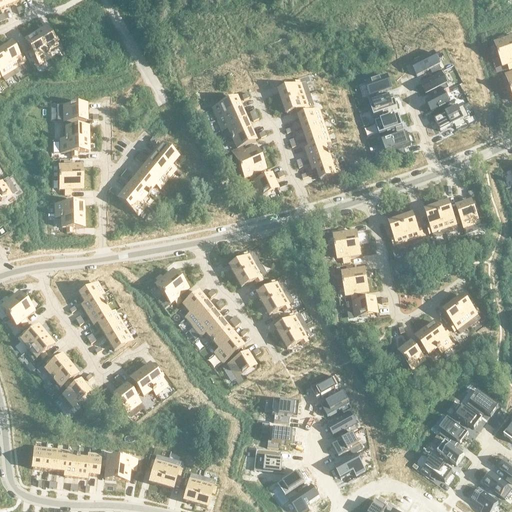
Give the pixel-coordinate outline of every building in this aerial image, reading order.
[(48,53),(57,48),(54,44),(58,41),(55,37),(51,39),(45,29),(35,36),(47,56),(49,54),(48,53)] [(34,56),(36,61),(45,55),(45,57),(47,56),(35,36),(25,42),(31,52),(27,54),(30,59),(34,56)] [(501,44),(496,45),(499,55),(497,55),(498,57),(511,52),(511,39),(506,42),(504,38),(499,40),(501,44)] [(15,75),(25,69),(22,64),(25,62),(22,57),(19,59),(11,46),(0,52),(15,75)] [(0,77),(2,77),(5,82),(15,75),(0,52),(0,77)] [(511,52),(498,57),(499,59),(500,59),(503,68),(508,66),(510,70),(511,69),(511,52)] [(434,54),(411,66),(417,78),(430,71),(433,75),(441,71),(439,66),(440,66),(434,54)] [(443,72),(420,84),(426,96),(449,84),(443,72)] [(387,78),(366,85),(372,102),(386,97),(384,93),(391,91),(387,78)] [(294,88),(279,94),(283,105),(309,96),(305,85),(300,86),(299,83),(293,85),(294,88)] [(449,92),(426,104),(427,104),(432,114),(431,115),(432,115),(444,109),(446,113),(454,109),(452,105),(455,103),(454,103),(451,104),(446,94),(449,92)] [(309,96),(283,105),(287,116),(302,111),(303,114),(309,112),(308,109),(313,107),(309,96)] [(371,109),(369,109),(369,110),(371,109),(374,118),(375,121),(373,122),(374,123),(385,119),(383,114),(398,110),(394,97),(370,105),(371,109)] [(241,110),(236,100),(212,110),(217,121),(241,110)] [(69,108),(69,109),(59,109),(59,122),(57,122),(57,123),(86,122),(86,106),(85,106),(85,108),(75,108),(75,107),(69,108)] [(463,107),(435,121),(441,133),(454,126),(456,131),(466,126),(464,121),(467,119),(469,118),(468,117),(463,107)] [(246,121),(241,110),(217,121),(222,132),(227,130),(227,129),(246,121)] [(323,123),(319,112),(299,119),(303,130),(323,123)] [(376,125),(375,125),(376,128),(377,130),(376,130),(378,135),(379,135),(379,137),(387,134),(388,135),(391,134),(391,133),(396,131),(396,132),(402,130),(402,129),(403,129),(402,126),(401,124),(402,123),(400,117),(399,117),(375,125),(376,125)] [(246,121),(227,129),(227,130),(231,138),(230,138),(230,140),(250,131),(246,121)] [(326,133),(323,123),(303,130),(306,140),(326,133)] [(88,141),(88,129),(76,130),(76,125),(71,125),(71,130),(66,130),(66,140),(65,140),(65,142),(88,141)] [(250,131),(230,140),(231,142),(233,141),(237,150),(255,142),(250,131)] [(330,144),(326,133),(306,140),(310,150),(325,145),(326,146),(330,144)] [(407,135),(381,144),(387,161),(398,157),(396,152),(411,147),(407,135)] [(77,153),(88,153),(88,141),(65,142),(65,144),(66,144),(66,154),(72,154),(72,158),(77,158),(77,153)] [(325,145),(310,150),(306,151),(310,162),(330,155),(330,153),(328,153),(326,146),(325,145)] [(170,168),(177,159),(162,146),(154,155),(170,168)] [(239,157),(235,159),(239,168),(237,169),(238,170),(260,161),(255,150),(244,155),(243,151),(238,153),(239,157)] [(154,155),(147,164),(167,181),(175,171),(170,168),(154,155)] [(331,157),(330,155),(310,162),(313,173),(317,171),(332,166),(332,165),(330,157),(331,157)] [(260,161),(238,170),(239,172),(240,172),(244,181),(249,179),(251,183),(256,180),(254,176),(264,172),(260,161)] [(81,179),(81,168),(70,168),(70,163),(64,164),(64,168),(59,168),(59,178),(58,178),(58,180),(81,179)] [(337,163),(332,165),(332,166),(317,171),(321,181),(341,175),(337,163)] [(147,164),(140,173),(155,186),(160,190),(167,181),(147,164)] [(140,173),(133,182),(149,196),(151,194),(149,193),(155,186),(140,173)] [(271,177),(244,189),(245,189),(246,189),(252,201),(261,196),(262,197),(267,195),(267,194),(276,190),(277,192),(278,191),(271,177)] [(70,192),(82,191),(81,179),(58,180),(58,182),(59,182),(60,192),(65,192),(65,196),(70,196),(70,192)] [(0,201),(1,202),(5,199),(5,198),(14,193),(7,181),(8,181),(8,180),(0,184),(0,201)] [(133,182),(125,190),(141,203),(147,196),(148,197),(149,196),(133,182)] [(118,200),(138,216),(146,207),(141,203),(125,190),(118,200)] [(83,217),(83,205),(71,206),(71,201),(66,201),(66,206),(61,206),(61,216),(60,216),(60,218),(83,217)] [(457,208),(466,235),(467,235),(467,233),(479,229),(476,219),(478,219),(476,213),(474,214),(471,204),(472,203),(457,208)] [(453,219),(448,205),(437,209),(446,235),(457,231),(456,225),(459,224),(457,218),(453,219)] [(446,235),(437,209),(426,212),(431,227),(427,228),(430,234),(433,233),(435,238),(446,235)] [(72,230),(84,229),(83,217),(60,218),(60,220),(61,220),(61,230),(67,230),(67,234),(72,234),(72,230)] [(417,232),(412,217),(401,221),(410,247),(421,243),(420,238),(423,237),(421,230),(417,232)] [(410,247),(401,221),(390,225),(395,239),(391,241),(394,247),(397,245),(399,251),(410,247)] [(340,237),(335,237),(336,247),(335,247),(335,249),(358,246),(357,234),(345,236),(345,231),(339,232),(340,237)] [(358,246),(335,249),(336,251),(337,251),(338,261),(344,260),(344,264),(350,263),(349,259),(360,257),(358,246)] [(242,261),(229,269),(235,279),(259,265),(253,255),(248,258),(246,255),(240,258),(242,261)] [(259,265),(235,279),(241,289),(254,282),(256,285),(261,282),(260,278),(265,275),(259,265)] [(343,285),(343,287),(367,283),(365,271),(353,273),(353,269),(347,269),(348,274),(343,275),(344,284),(343,285)] [(180,282),(172,273),(163,280),(161,277),(156,280),(159,284),(155,287),(161,295),(160,295),(162,297),(180,282)] [(178,299),(187,291),(180,282),(162,297),(163,299),(164,298),(170,305),(174,302),(177,305),(181,302),(178,299)] [(270,289),(256,297),(262,307),(286,293),(280,283),(275,286),(274,282),(268,286),(270,289)] [(367,283),(343,287),(344,289),(345,288),(347,298),(352,297),(353,301),(358,301),(357,296),(368,295),(367,283)] [(103,296),(97,286),(79,297),(85,306),(99,298),(103,296)] [(286,293),(262,307),(268,317),(282,309),(284,313),(289,309),(287,306),(292,303),(286,293)] [(206,303),(199,294),(183,307),(190,315),(190,316),(206,303)] [(26,304),(18,295),(9,302),(7,299),(2,302),(5,306),(1,309),(7,317),(6,317),(8,319),(26,304)] [(105,304),(104,305),(99,298),(85,306),(81,308),(87,317),(106,306),(105,304)] [(472,311),(463,298),(454,305),(470,327),(480,320),(476,316),(479,314),(475,308),(472,311)] [(375,301),(347,305),(347,306),(349,306),(351,319),(361,317),(361,318),(367,317),(367,316),(377,315),(377,317),(378,317),(375,301)] [(193,328),(213,312),(206,303),(190,316),(190,315),(186,319),(193,328)] [(24,321),(33,313),(26,304),(8,319),(9,321),(10,320),(16,327),(20,324),(23,327),(27,324),(24,321)] [(470,327),(454,305),(444,312),(453,325),(450,327),(454,332),(457,330),(461,334),(470,327)] [(107,308),(106,306),(87,317),(93,327),(97,325),(96,325),(110,316),(106,309),(107,308)] [(205,333),(221,321),(213,312),(193,328),(201,337),(205,334),(205,333)] [(120,323),(114,313),(110,316),(96,325),(97,325),(102,334),(120,323)] [(288,322),(275,330),(281,340),(304,327),(298,316),(293,319),(292,316),(286,319),(288,322)] [(211,343),(228,329),(221,321),(205,333),(205,334),(211,341),(210,342),(211,343)] [(120,323),(102,334),(108,343),(126,332),(120,323)] [(426,331),(440,350),(441,349),(440,348),(448,342),(445,338),(449,335),(446,331),(442,334),(435,324),(426,331)] [(304,327),(281,340),(286,351),(300,343),(302,346),(307,343),(305,340),(310,337),(304,327)] [(46,337),(38,328),(29,335),(26,331),(22,335),(25,338),(21,342),(27,349),(26,350),(27,352),(46,337)] [(219,351),(235,338),(228,329),(211,343),(212,345),(213,344),(219,351)] [(419,351),(422,355),(426,352),(429,356),(437,350),(438,351),(440,350),(426,331),(416,338),(423,348),(419,351)] [(108,343),(114,353),(132,342),(126,332),(108,343)] [(47,357),(44,354),(53,346),(46,337),(27,352),(29,353),(30,352),(36,360),(40,357),(43,360),(47,357)] [(222,364),(243,347),(235,338),(219,351),(215,354),(222,364)] [(429,367),(411,344),(398,353),(399,354),(400,353),(407,361),(406,362),(409,366),(410,366),(416,374),(427,366),(428,368),(429,367)] [(245,373),(245,372),(254,367),(255,369),(255,368),(247,355),(222,370),(223,371),(224,370),(231,381),(240,375),(241,376),(245,373)] [(49,368),(45,371),(51,379),(50,380),(51,381),(70,366),(62,357),(53,365),(50,361),(46,364),(49,368)] [(68,383),(77,376),(70,366),(51,381),(53,383),(54,382),(60,390),(64,386),(67,390),(71,387),(68,383)] [(159,380),(163,377),(160,373),(156,375),(149,366),(140,373),(154,392),(155,391),(154,390),(162,384),(159,380)] [(140,394),(143,398),(151,392),(152,393),(154,392),(140,373),(130,380),(137,390),(133,392),(136,396),(140,394)] [(329,381),(312,390),(312,391),(315,396),(317,399),(317,400),(322,398),(322,399),(327,397),(329,400),(329,401),(339,396),(339,395),(336,391),(338,390),(337,389),(341,387),(340,387),(336,379),(329,382),(329,381)] [(81,400),(89,394),(90,395),(80,382),(58,401),(60,400),(68,410),(76,404),(77,405),(81,401),(81,400)] [(126,387),(113,396),(113,397),(115,396),(121,404),(120,405),(124,409),(125,408),(131,417),(142,409),(143,410),(126,387)] [(478,392),(467,406),(473,410),(479,414),(481,411),(491,418),(499,408),(478,392)] [(343,396),(322,408),(328,419),(341,411),(344,416),(352,411),(348,404),(349,404),(344,395),(344,396),(343,396)] [(272,402),(271,417),(274,417),(273,424),(288,426),(289,416),(296,416),(298,405),(272,402)] [(463,406),(452,420),(459,426),(462,422),(474,431),(482,420),(463,406)] [(347,431),(349,436),(358,431),(355,427),(357,426),(357,425),(351,415),(351,414),(328,427),(328,428),(328,427),(334,438),(347,431)] [(442,432),(439,436),(447,442),(450,438),(461,445),(468,435),(447,420),(446,422),(440,430),(442,432)] [(267,448),(267,449),(278,451),(279,446),(293,447),(293,446),(292,446),(293,433),(294,434),(295,433),(269,430),(269,431),(267,448)] [(354,436),(333,447),(339,459),(350,452),(353,457),(363,451),(360,446),(354,436)] [(445,443),(434,457),(442,463),(445,459),(457,468),(464,457),(445,443)] [(35,450),(32,471),(43,472),(46,451),(35,450)] [(43,472),(54,473),(56,452),(46,451),(43,472)] [(256,451),(255,458),(259,459),(259,467),(263,467),(262,473),(284,476),(285,469),(281,468),(281,460),(277,460),(278,453),(256,451)] [(54,473),(64,474),(65,474),(67,458),(68,453),(56,452),(54,473)] [(87,477),(97,478),(100,457),(88,456),(88,461),(86,477),(87,477)] [(357,456),(334,469),(341,480),(354,473),(356,478),(366,472),(357,456)] [(64,478),(75,480),(78,458),(76,458),(75,459),(67,458),(65,474),(64,474),(64,478)] [(75,480),(86,481),(87,477),(86,477),(88,461),(79,460),(80,458),(78,458),(75,480)] [(153,470),(149,484),(160,488),(168,461),(157,458),(155,463),(152,462),(150,469),(153,470)] [(432,458),(422,473),(430,479),(430,478),(433,475),(436,477),(445,484),(453,473),(432,458)] [(106,469),(104,481),(116,482),(119,459),(117,459),(117,460),(107,459),(106,464),(102,464),(101,469),(106,469)] [(116,482),(128,483),(129,472),(134,473),(134,467),(130,467),(130,462),(121,460),(121,459),(119,459),(116,482)] [(160,488),(172,491),(176,476),(180,477),(181,471),(178,470),(179,465),(168,461),(160,488)] [(511,465),(506,461),(500,470),(509,477),(506,481),(511,485),(511,465)] [(285,482),(279,486),(279,487),(280,487),(289,501),(297,496),(294,492),(304,485),(302,483),(304,481),(299,473),(293,477),(285,482)] [(491,475),(483,485),(490,490),(494,494),(494,493),(501,498),(508,487),(491,475)] [(188,488),(183,503),(195,506),(202,480),(191,476),(189,482),(186,481),(184,487),(188,488)] [(195,506),(206,509),(210,494),(214,495),(216,489),(212,488),(214,483),(202,480),(195,506)] [(313,488),(289,504),(290,504),(291,504),(296,511),(309,511),(306,508),(320,499),(319,498),(318,499),(312,489),(313,489),(313,488)] [(479,491),(472,501),(484,510),(482,511),(493,511),(499,505),(496,503),(479,491)] [(385,511),(387,509),(376,502),(373,508),(374,509),(371,511),(385,511)]
